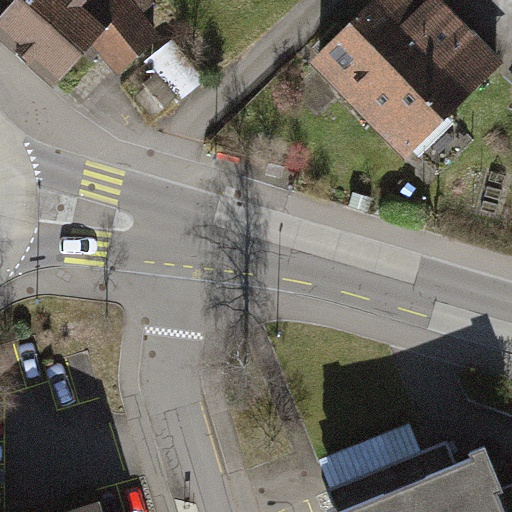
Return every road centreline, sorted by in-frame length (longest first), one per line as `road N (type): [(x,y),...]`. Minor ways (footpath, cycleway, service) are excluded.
road 1 (tertiary): [(511,317),(171,228)]
road 2 (residential): [(330,0),(182,132),(171,228)]
road 3 (residential): [(171,228),(170,387),(209,511)]
road 4 (tertiary): [(171,228),(102,184),(0,157)]
road 5 (tertiary): [(0,235),(88,245),(130,243),(171,228)]
